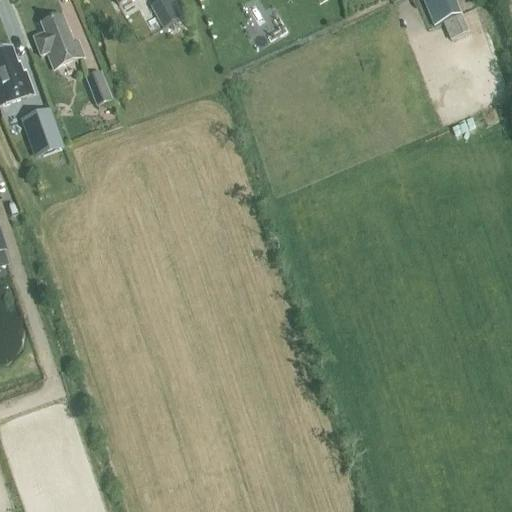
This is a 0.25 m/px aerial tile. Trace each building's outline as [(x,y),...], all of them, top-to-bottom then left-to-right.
[(114,0),(119,8),(133,0),(114,0)] [(169,0),(166,0),(150,9),(163,32),(182,22),(169,0)] [(465,14),(445,23),(453,41),(473,33),(465,14)] [(84,61),(78,44),(73,46),(63,19),(42,27),(45,37),(34,41),(41,59),(47,57),(54,73),(84,61)] [(0,109),(3,108),(34,97),(26,74),(23,75),(20,67),(18,67),(12,50),(0,54),(0,109)] [(98,110),(112,104),(101,76),(87,82),(98,110)] [(51,112),(30,120),(41,152),(62,145),(51,112)]
